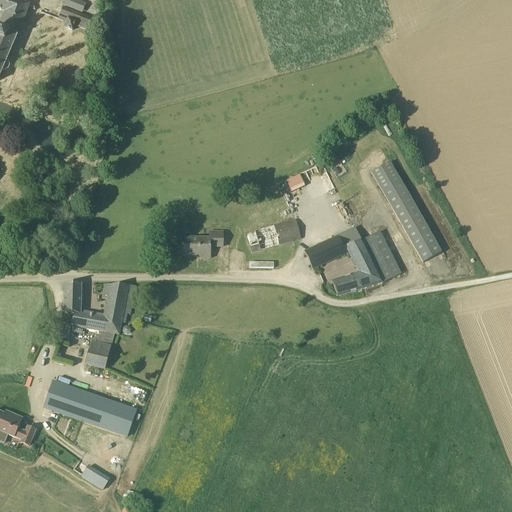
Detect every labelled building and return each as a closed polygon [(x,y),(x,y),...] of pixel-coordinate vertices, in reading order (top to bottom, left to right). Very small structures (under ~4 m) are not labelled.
[(0,0),(0,10),(5,13),(0,26),(0,75),(2,71),(4,72),(8,70),(9,66),(8,62),(6,62),(31,6),(27,5),(14,0),(0,0)] [(63,8),(62,10),(58,20),(66,23),(64,28),(73,31),(75,26),(92,33),(93,30),(97,21),(63,8)] [(441,253),(436,245),(389,163),(371,174),(423,264),(441,253)] [(284,182),(287,193),(302,188),(299,177),(284,182)] [(301,239),(298,230),(296,222),(246,236),(251,254),(301,239)] [(358,235),(355,229),(319,246),(306,252),(305,254),(312,270),(321,265),(347,252),(348,252),(346,248),(361,241),(358,235)] [(223,248),(223,238),(222,233),(211,233),(211,239),(183,239),(182,256),(200,256),(200,259),(210,259),(210,248),(223,248)] [(369,237),(361,241),(346,248),(348,252),(358,274),(336,280),(331,282),(338,298),(382,284),(395,278),(401,275),(380,233),(369,237)] [(114,335),(119,336),(129,286),(104,286),(104,296),(104,301),(106,301),(103,316),(81,312),(81,285),(64,285),(63,312),(74,313),(71,328),(86,330),(114,335)] [(96,344),(93,343),(92,343),(85,365),(105,370),(114,335),(86,330),(85,335),(94,337),(96,336),(97,334),(101,335),(100,338),(97,338),(96,344)] [(137,411),(62,385),(53,382),(44,409),(52,411),(49,419),(57,422),(59,415),(61,416),(127,438),(137,411)] [(20,443),(29,447),(36,431),(27,427),(25,432),(18,429),(22,419),(6,412),(5,415),(0,412),(0,442),(4,444),(7,435),(9,436),(21,441),(20,443)] [(186,441),(190,430),(179,427),(176,438),(186,441)] [(88,467),(85,472),(81,478),(102,491),(109,480),(88,467)]
